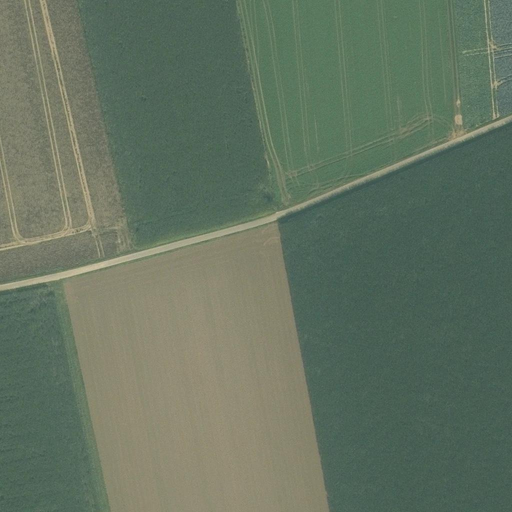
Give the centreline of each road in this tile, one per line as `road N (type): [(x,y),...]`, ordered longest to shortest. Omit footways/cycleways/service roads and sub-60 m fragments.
road 1 (unclassified): [(511,118),(274,218),(0,286)]
road 2 (track): [(57,274),(107,511)]
